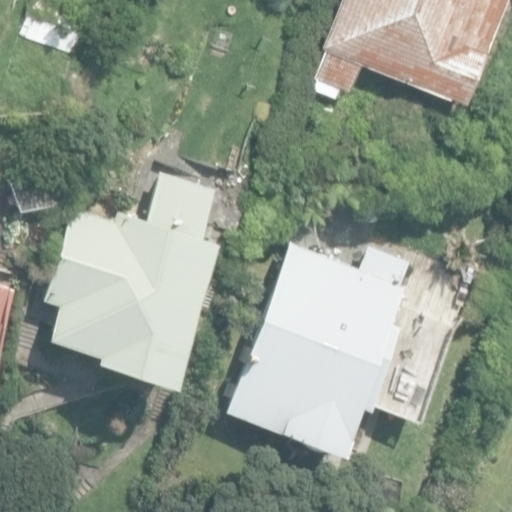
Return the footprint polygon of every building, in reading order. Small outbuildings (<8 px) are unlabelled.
[(27,0),(23,11),(73,31),(85,0),(27,0)] [(356,58),(458,100),(499,0),(334,0),(317,43),(322,45),(310,75),(343,88),(356,58)] [(51,189),(43,168),(0,182),(0,202),(10,199),(11,203),(51,189)] [(90,355),(164,379),(209,237),(195,232),(210,185),(156,168),(141,215),(114,206),(110,217),(67,203),(38,293),(55,299),(44,333),(92,348),(90,355)] [(222,406),(337,450),(355,402),(363,405),(395,321),(385,317),(399,281),(394,278),(402,257),(363,243),(355,264),(286,237),(222,406)] [(0,511),(7,511),(17,471),(0,467),(0,511)]
